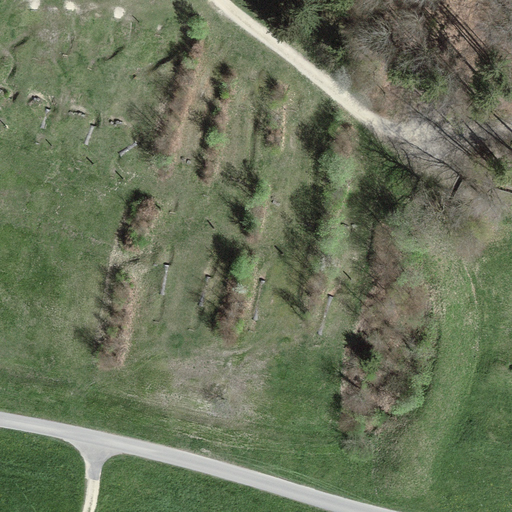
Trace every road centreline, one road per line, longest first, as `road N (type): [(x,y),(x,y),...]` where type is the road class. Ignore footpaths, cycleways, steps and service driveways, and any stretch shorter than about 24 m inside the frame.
road 1 (unclassified): [(0,432),(87,444),(321,511)]
road 2 (track): [(424,153),(223,0)]
